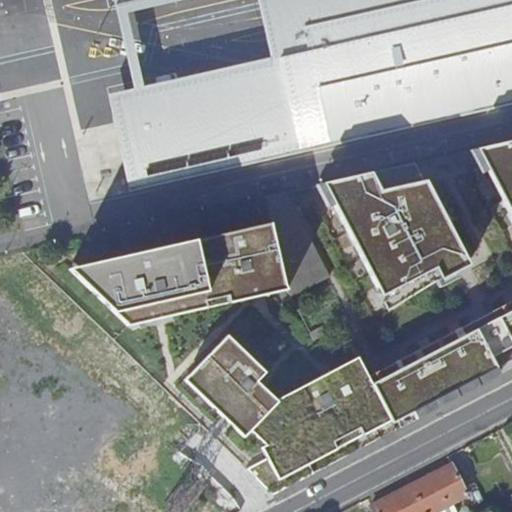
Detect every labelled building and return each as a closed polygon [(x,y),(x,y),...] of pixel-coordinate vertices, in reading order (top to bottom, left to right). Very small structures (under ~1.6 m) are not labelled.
[(156,0),(118,8),(116,0),(112,0),(133,92),(108,98),(113,119),(136,114),(136,119),(168,112),(163,93),(280,67),(266,0),(156,0)] [(113,119),(129,191),(511,106),(511,0),(116,0),(118,8),(156,0),(266,0),(280,67),(163,93),(168,112),(136,119),(136,114),(113,119)] [(511,221),(511,146),(477,155),(511,221)] [(452,159),(430,164),(432,171),(454,167),(452,159)] [(323,187),(389,315),(441,283),(469,269),(416,167),(323,187)] [(266,200),(270,217),(286,214),(282,197),(266,200)] [(80,270),(84,285),(129,329),(183,317),(181,310),(238,297),(240,304),(244,303),(255,294),(285,287),(272,227),(80,270)] [(70,272),(84,285),(80,270),(70,272)] [(255,294),(244,303),(288,294),(285,287),(255,294)] [(183,317),(240,304),(238,297),(181,310),(183,317)] [(511,305),(410,359),(414,368),(395,378),(391,370),(368,381),(387,417),(390,422),(411,411),(414,416),(498,371),(511,363),(511,305)] [(251,434),(266,449),(263,451),(268,462),(248,473),(274,498),(314,477),(309,467),(305,460),(387,417),(368,381),(358,361),(277,404),(257,385),(266,376),(228,339),(185,383),(244,441),(251,434)] [(410,359),(391,370),(395,378),(414,368),(410,359)] [(498,371),(414,416),(417,423),(502,379),(498,371)] [(387,417),(305,460),(309,467),(391,424),(390,422),(387,417)] [(450,468),(410,490),(421,511),(442,511),(466,500),(450,468)] [(421,511),(410,490),(372,510),(372,511),(421,511)]
